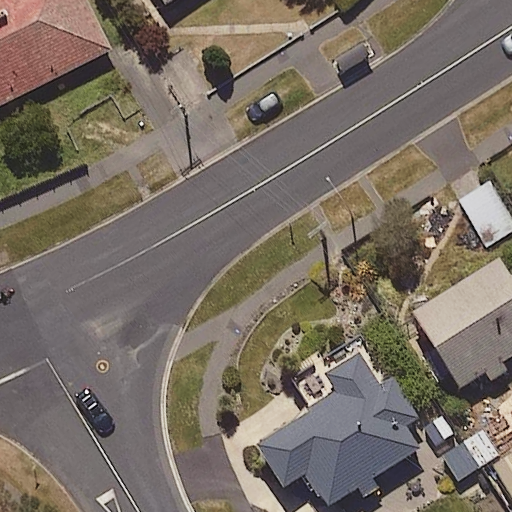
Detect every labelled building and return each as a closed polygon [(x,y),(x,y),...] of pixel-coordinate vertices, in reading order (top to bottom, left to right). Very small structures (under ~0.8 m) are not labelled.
[(0,0),(0,111),(110,55),(82,0),(0,0)] [(182,0),(158,0),(165,11),(182,0)] [(347,47),(331,57),(341,72),(373,51),(364,37),(347,47)] [(511,234),(485,188),(459,203),(485,248),(511,234)] [(511,362),(511,288),(498,267),(411,323),(459,397),(511,362)] [(418,427),(369,346),(302,388),(316,411),(255,450),(280,490),(301,477),(322,511),(331,511),(421,457),(406,434),(418,427)] [(498,457),(481,434),(445,461),(472,498),(488,487),(477,472),(498,457)] [(511,458),(492,471),(511,502),(511,458)]
